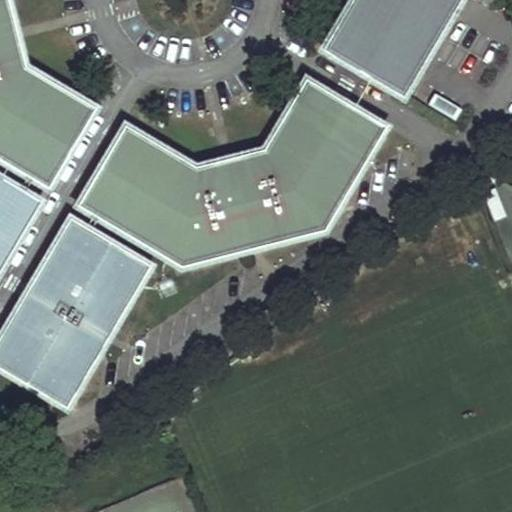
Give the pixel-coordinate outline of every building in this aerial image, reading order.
[(0,0),(0,153),(45,179),(83,115),(17,76),(0,13),(0,0)] [(331,50),(360,0),(348,0),(317,53),(331,50)] [(360,0),(331,50),(397,87),(449,0),(360,0)] [(400,101),(460,0),(449,0),(397,87),(400,101)] [(25,67),(8,3),(0,2),(0,13),(17,76),(25,67)] [(397,87),(331,50),(317,53),(400,101),(397,87)] [(98,110),(25,67),(17,76),(83,115),(98,110)] [(266,161),(305,94),(301,80),(259,152),(266,161)] [(384,128),(301,80),(305,94),(370,131),(384,128)] [(266,161),(193,179),(127,141),(89,206),(181,260),(315,225),(370,131),(305,94),(266,161)] [(48,194),(98,110),(83,115),(45,179),(48,194)] [(89,206),(127,141),(124,126),(74,211),(89,206)] [(195,168),(124,126),(127,141),(193,179),(195,168)] [(322,234),(384,128),(370,131),(315,225),(322,234)] [(259,152),(195,168),(193,179),(266,161),(259,152)] [(45,179),(0,153),(0,166),(48,194),(45,179)] [(42,203),(0,177),(0,189),(29,207),(42,203)] [(0,255),(29,207),(0,189),(0,255)] [(0,274),(42,203),(29,207),(0,255),(0,274)] [(181,260),(89,206),(74,211),(178,271),(181,260)] [(0,355),(73,231),(69,218),(0,334),(0,355)] [(151,267),(69,218),(73,231),(139,271),(151,267)] [(315,225),(181,260),(178,271),(322,234),(315,225)] [(139,271),(73,231),(0,355),(0,359),(63,397),(139,271)] [(66,410),(151,267),(139,271),(63,397),(66,410)] [(63,397),(0,359),(0,372),(66,410),(63,397)]
